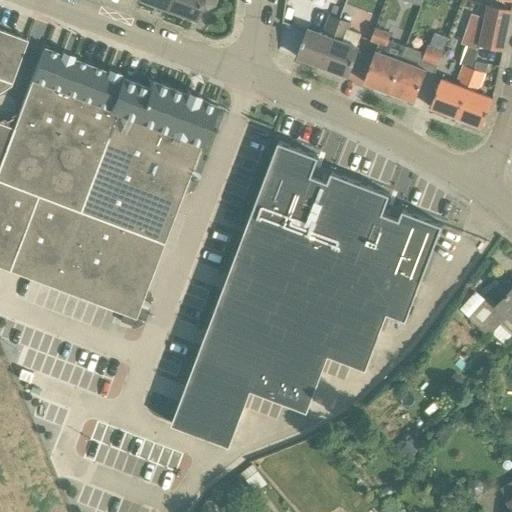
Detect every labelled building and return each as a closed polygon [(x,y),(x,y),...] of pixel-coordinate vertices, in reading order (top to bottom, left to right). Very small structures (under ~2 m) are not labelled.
[(143,0),(168,9),(171,0),(143,0)] [(171,0),(168,9),(195,19),(200,5),(213,9),(216,0),(171,0)] [(504,52),(511,13),(511,10),(488,6),(480,46),(504,52)] [(461,44),(475,49),(485,19),(472,14),(461,44)] [(334,39),(342,20),(331,16),(327,29),(328,30),(326,35),(308,29),(298,58),(324,67),(334,39)] [(351,24),(342,20),(334,39),(324,67),(350,77),(360,48),(356,47),(361,34),(349,29),(351,24)] [(365,83),(390,92),(402,60),(407,49),(389,42),(392,34),(376,29),(372,41),(380,44),(365,83)] [(0,92),(11,86),(28,41),(0,30),(0,92)] [(429,45),(445,51),(449,39),(434,33),(429,45)] [(402,60),(390,92),(416,102),(427,71),(436,74),(445,51),(429,45),(425,56),(407,49),(402,60)] [(0,125),(0,267),(136,319),(202,145),(202,146),(210,125),(217,106),(199,99),(200,96),(199,95),(197,99),(188,95),(189,91),(188,91),(186,94),(151,81),(149,88),(120,77),(121,74),(119,73),(118,77),(109,73),(111,70),(109,69),(108,73),(73,60),(74,56),(73,55),(72,59),(63,56),(64,52),(63,52),(61,55),(44,49),(15,131),(0,125)] [(479,59),(476,69),(485,73),(489,63),(479,59)] [(431,108),(457,118),(476,69),(465,65),(460,79),(462,79),(460,85),(442,78),(431,108)] [(476,69),(457,118),(483,127),(494,98),(476,91),(478,86),(480,87),(485,73),(476,69)] [(319,157),(280,142),(172,424),(230,446),(252,390),(308,412),(329,356),(366,370),(388,314),(407,321),(443,225),(403,210),(400,219),(383,213),(391,195),(332,172),(329,182),(312,175),(319,157)] [(511,290),(496,309),(486,300),(470,318),(490,336),(501,324),(511,334),(511,290)] [(395,448),(408,461),(422,446),(409,433),(395,448)] [(258,472),(256,473),(249,480),(259,491),(268,483),(258,472)] [(481,481),(476,480),(470,483),(469,488),(473,494),(478,495),(483,492),(484,486),(481,481)] [(511,511),(511,484),(501,492),(511,511)]
